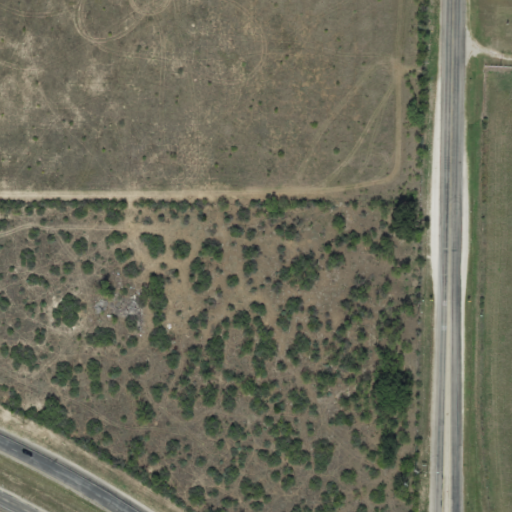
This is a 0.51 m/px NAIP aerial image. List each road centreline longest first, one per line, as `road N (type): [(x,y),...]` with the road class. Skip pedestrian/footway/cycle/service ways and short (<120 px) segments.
road 1 (trunk): [(446,511),(453,0)]
road 2 (trunk): [(113,511),(0,450)]
